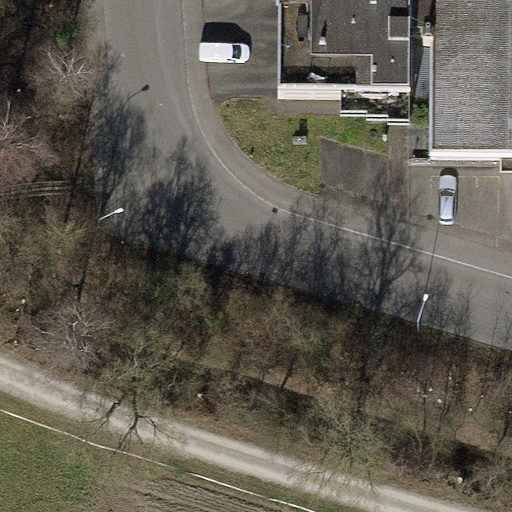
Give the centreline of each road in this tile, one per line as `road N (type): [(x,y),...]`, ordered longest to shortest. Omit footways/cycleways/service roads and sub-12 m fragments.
road 1 (track): [(437,511),(0,376)]
road 2 (residential): [(511,314),(210,224)]
road 3 (residential): [(137,0),(146,146),(157,191),(210,224)]
